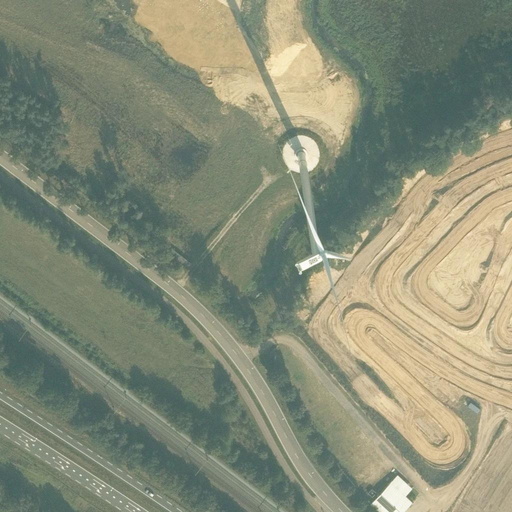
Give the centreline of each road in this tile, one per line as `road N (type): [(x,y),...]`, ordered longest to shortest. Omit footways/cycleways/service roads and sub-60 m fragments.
road 1 (tertiary): [(0,157),(213,328),(340,511)]
road 2 (track): [(237,358),(280,339),(293,347),(442,511)]
road 3 (track): [(213,328),(168,365),(0,234)]
road 4 (secondary): [(174,511),(0,397)]
road 5 (secondary): [(0,420),(141,511)]
